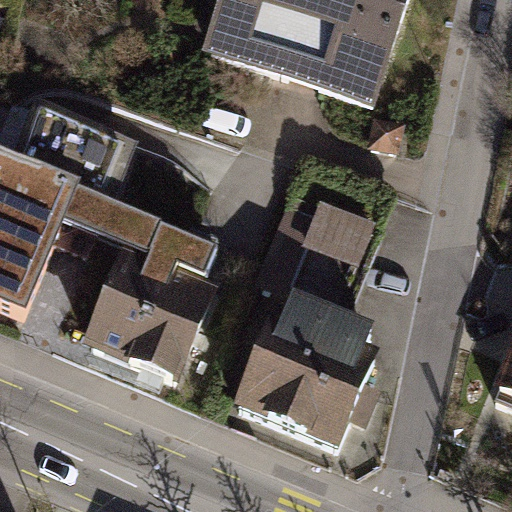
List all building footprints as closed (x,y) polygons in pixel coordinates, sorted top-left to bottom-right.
[(396,124),(438,0),(198,0),(231,11),(213,63),(396,124)] [(0,167),(0,310),(30,323),(79,205),(110,218),(135,158),(41,120),(18,175),(0,167)] [(405,134),(380,130),(377,157),(402,161),(405,134)] [(286,304),(355,330),(404,202),(311,173),(255,310),(280,320),(286,304)] [(130,270),(96,354),(181,388),(216,304),(177,288),(180,280),(206,290),(217,261),(165,240),(149,278),(130,270)] [(280,320),(244,415),(357,459),(400,347),(355,330),(286,304),(280,320)] [(511,364),(492,416),(511,423),(511,364)]
